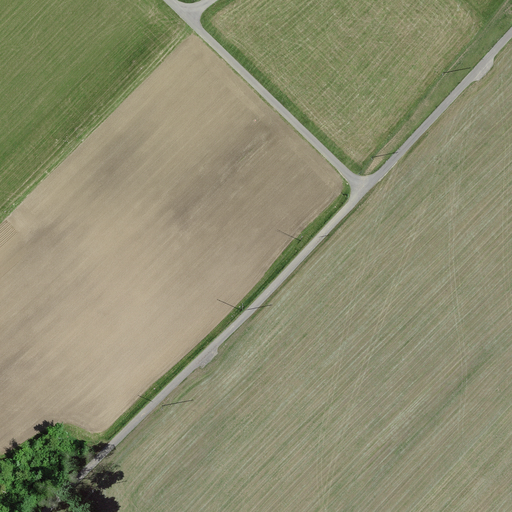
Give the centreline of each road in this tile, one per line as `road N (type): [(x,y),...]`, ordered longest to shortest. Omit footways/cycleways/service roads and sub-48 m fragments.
road 1 (unclassified): [(168,0),(363,190),(511,31)]
road 2 (track): [(46,511),(363,190)]
